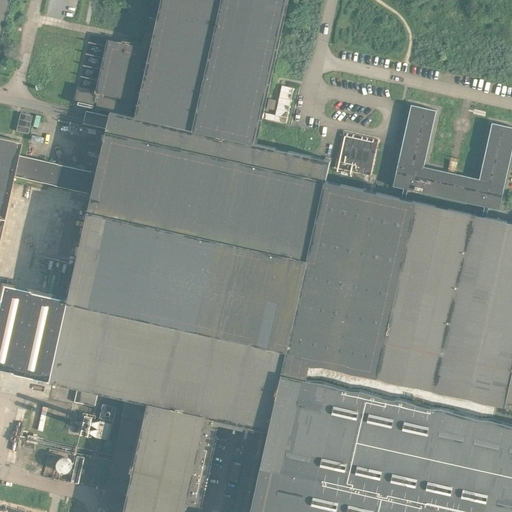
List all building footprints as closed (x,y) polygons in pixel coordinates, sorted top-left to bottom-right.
[(0,0),(0,40),(8,0),(0,0)] [(101,68),(101,69),(99,80),(98,80),(96,91),(78,87),(74,103),(81,105),(111,111),(205,132),(256,143),(260,125),(262,116),(262,114),(266,96),(267,93),(269,82),(287,0),(161,0),(154,35),(147,34),(144,48),(107,40),(106,45),(106,46),(104,57),(103,57),(101,68)] [(264,114),(262,114),(262,116),(264,116),(264,118),(282,122),(288,121),(296,88),(284,85),(277,115),(265,112),(264,114)] [(279,101),(268,98),(266,108),(277,111),(279,101)] [(407,189),(484,206),(482,216),(486,217),(488,207),(499,210),(511,149),(511,126),(505,125),(503,125),(491,122),(479,178),(424,166),(436,110),(425,107),(422,107),(411,104),(392,186),(403,188),(401,198),(405,199),(407,189)] [(0,283),(0,368),(51,380),(77,386),(98,390),(127,397),(126,401),(218,421),(237,426),(242,427),(243,423),(260,427),(265,428),(270,429),(282,373),(305,378),(306,375),(308,365),(337,372),(338,369),(339,369),(417,386),(496,404),(511,407),(511,222),(486,217),(482,216),(456,210),(405,199),(401,198),(373,191),(365,190),(363,189),(325,181),(330,160),(256,143),(205,132),(111,111),(110,116),(86,110),(83,123),(107,128),(103,144),(97,173),(92,193),(90,205),(81,245),(76,265),(72,284),(69,298),(0,283)] [(19,112),(16,130),(29,133),(32,114),(19,112)] [(370,175),(378,139),(343,131),(335,167),(370,175)] [(0,223),(11,175),(92,193),(97,173),(16,154),(19,141),(0,136),(0,223)] [(310,379),(305,378),(282,373),(270,429),(256,489),(250,511),(511,511),(511,424),(474,416),(473,415),(445,409),(444,409),(413,402),(320,381),(310,379)] [(77,386),(74,402),(94,406),(98,390),(77,386)] [(184,511),(185,510),(186,504),(201,508),(208,478),(216,439),(217,435),(215,435),(217,428),(218,421),(126,401),(114,455),(114,456),(114,457),(106,489),(112,490),(118,491),(128,494),(128,497),(125,509),(124,511),(184,511)] [(87,433),(110,437),(111,428),(103,427),(104,421),(94,419),(95,415),(90,414),(87,433)] [(73,465),(72,462),(71,459),(68,457),(65,457),(62,457),(59,459),(57,462),(57,465),(57,468),(59,470),(61,472),(64,473),(66,473),(68,472),(70,471),(72,468),(73,465)]
